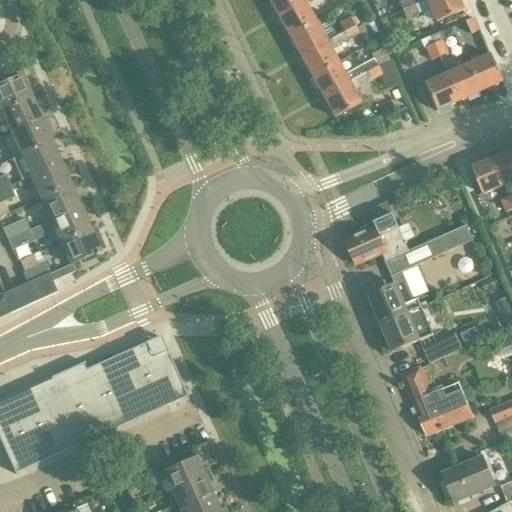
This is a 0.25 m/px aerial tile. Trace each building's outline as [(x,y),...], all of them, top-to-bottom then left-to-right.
[(267,0),(277,17),(303,3),(301,0),(267,0)] [(403,0),(399,2),(403,11),(415,6),(412,0),(403,0)] [(462,12),(456,0),(428,0),(425,1),(435,23),(462,12)] [(277,17),(289,37),(314,23),(303,3),(277,17)] [(415,6),(403,11),(406,20),(418,15),(415,6)] [(339,25),(344,34),(347,33),(355,28),(350,19),(339,25)] [(473,19),(464,23),(469,36),(478,32),(473,19)] [(289,37),(300,58),(326,43),(314,23),(289,37)] [(366,24),(355,29),(359,35),(362,41),(372,34),(366,23),(366,24)] [(347,33),(344,34),(326,44),(326,43),(300,58),(311,78),(337,63),(330,51),(359,35),(355,29),(355,28),(347,33)] [(442,42),(433,46),(438,58),(447,54),(442,42)] [(433,46),(426,49),(431,61),(438,58),(433,46)] [(382,50),(370,56),(373,60),(377,67),(386,62),(388,62),(389,61),(383,49),(382,50)] [(489,56),(467,66),(479,93),(501,83),(489,56)] [(311,78),(323,98),(377,68),(377,67),(373,60),(344,76),(337,63),(311,78)] [(467,66),(445,75),(457,102),(479,93),(467,66)] [(360,104),(353,92),(382,76),(377,68),(323,98),(334,119),(360,104)] [(435,112),(457,102),(445,75),(423,85),(435,112)] [(21,77),(0,86),(0,112),(0,113),(31,100),(21,77)] [(0,113),(0,112),(0,125),(5,124),(10,135),(41,121),(31,100),(0,113)] [(41,121),(10,135),(20,157),(51,144),(50,143),(47,136),(52,134),(46,120),(41,122),(41,121)] [(20,157),(12,161),(22,183),(29,179),(60,166),(51,144),(20,157)] [(511,151),(494,159),(505,187),(510,198),(511,196),(511,151)] [(483,196),(505,187),(494,159),(471,167),(483,196)] [(60,166),(29,179),(39,201),(53,195),(70,187),(60,166)] [(0,192),(9,188),(4,177),(0,178),(0,192)] [(53,195),(39,201),(49,223),(80,209),(70,187),(53,195)] [(9,188),(0,192),(0,204),(13,199),(9,188)] [(511,210),(511,203),(510,198),(501,201),(506,213),(511,210)] [(80,209),(49,223),(58,245),(79,235),(89,231),(80,209)] [(473,213),(459,219),(463,228),(475,222),(477,221),(473,213)] [(361,235),(345,242),(356,266),(383,255),(386,262),(408,252),(405,244),(407,244),(407,242),(404,243),(398,228),(393,216),(359,230),(361,235)] [(6,242),(28,232),(23,221),(1,231),(6,242)] [(395,286),(369,297),(381,325),(405,315),(409,313),(421,308),(418,300),(415,301),(403,273),(458,249),(473,242),(466,227),(451,233),(409,252),(408,252),(386,262),(385,262),(395,286)] [(79,235),(58,245),(68,267),(71,266),(82,261),(84,266),(99,259),(97,255),(99,254),(99,253),(100,252),(105,250),(98,235),(92,238),(89,232),(89,231),(79,235)] [(28,232),(6,242),(11,253),(33,243),(28,232)] [(25,285),(47,275),(43,264),(20,274),(25,285)] [(3,301),(9,315),(56,294),(47,275),(25,285),(0,296),(3,301)] [(0,319),(9,315),(3,301),(0,301),(0,319)] [(405,315),(381,325),(393,353),(420,341),(433,336),(425,317),(421,308),(409,313),(405,315)] [(511,335),(508,334),(500,352),(503,360),(511,363),(511,335)] [(463,350),(456,335),(423,350),(430,365),(463,350)] [(186,398),(159,337),(84,371),(82,365),(84,365),(83,363),(47,380),(48,382),(0,403),(0,443),(14,475),(186,398)] [(472,418),(458,386),(445,391),(443,386),(430,391),(420,368),(401,376),(427,437),(472,418)] [(511,417),(511,401),(490,410),(496,424),(511,417)] [(195,458),(145,481),(149,489),(165,482),(170,494),(210,476),(207,469),(202,472),(195,458)] [(455,504),(495,487),(483,458),(442,474),(455,504)] [(175,505),(160,511),(182,511),(213,498),(208,485),(213,483),(210,476),(170,494),(175,505)] [(511,501),(511,483),(501,488),(507,504),(511,501)] [(125,511),(118,494),(108,498),(114,511),(125,511)] [(213,498),(182,511),(226,511),(225,509),(219,511),(213,498)] [(511,511),(511,501),(507,504),(507,505),(494,511),(511,511)]
